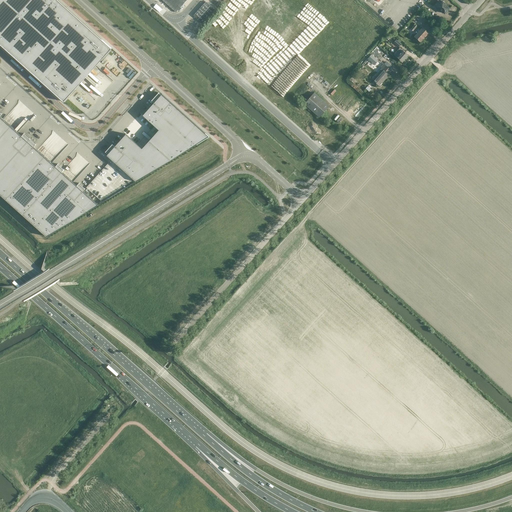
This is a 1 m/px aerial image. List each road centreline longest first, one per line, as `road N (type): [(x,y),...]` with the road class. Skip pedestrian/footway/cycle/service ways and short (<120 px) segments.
road 1 (trunk): [(203,435),(0,253)]
road 2 (trunk): [(0,266),(197,443)]
road 3 (unclassified): [(48,275),(242,157)]
road 4 (unclassified): [(333,164),(481,0)]
road 5 (unclassified): [(176,18),(333,164)]
road 6 (unclassified): [(152,65),(101,122),(85,127),(0,53)]
road 7 (trunk): [(365,511),(285,486),(203,435)]
road 8 (trunk): [(315,511),(203,435)]
road 9 (unclassified): [(242,157),(238,142),(152,65)]
road 10 (unclassified): [(242,157),(256,158),(299,196),(333,164)]
